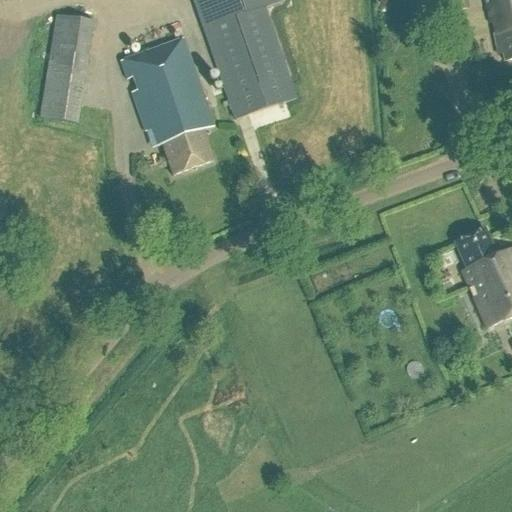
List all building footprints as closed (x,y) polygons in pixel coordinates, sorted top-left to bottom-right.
[(191,0),(203,32),(233,124),(297,102),(266,11),(284,4),(282,0),(191,0)] [(441,0),(444,15),(467,10),(464,0),(441,0)] [(511,0),(486,0),(491,24),(497,23),(499,34),(494,35),(499,56),(503,55),(505,63),(511,61),(511,0)] [(39,123),(79,129),(94,25),(54,19),(39,123)] [(7,126),(36,129),(48,30),(20,26),(7,126)] [(204,136),(214,132),(183,42),(120,64),(126,81),(134,78),(139,92),(130,95),(144,135),(151,133),(157,150),(162,149),(172,178),(214,164),(204,136)] [(379,59),(378,48),(354,49),(354,60),(379,59)] [(511,252),(498,259),(487,231),(457,245),(468,271),(464,273),(471,290),(499,277),(501,282),(511,277),(511,252)] [(484,340),(467,289),(456,293),(445,262),(425,269),(454,351),(484,340)] [(511,320),(511,277),(501,282),(499,277),(471,290),(490,330),(511,320)] [(490,386),(508,379),(496,350),(478,357),(490,386)] [(343,407),(343,420),(360,419),(360,406),(343,407)]
